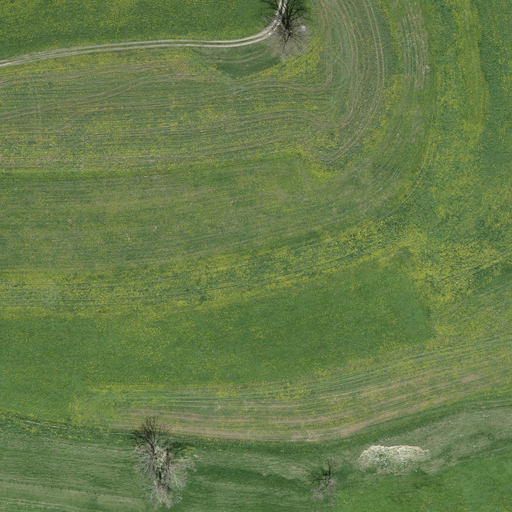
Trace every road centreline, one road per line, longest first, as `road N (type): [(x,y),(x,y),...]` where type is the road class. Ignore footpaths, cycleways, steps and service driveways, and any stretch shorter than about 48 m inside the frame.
road 1 (track): [(0,411),(101,429),(301,444),(511,402)]
road 2 (track): [(0,61),(247,41),(270,33),(283,0)]
